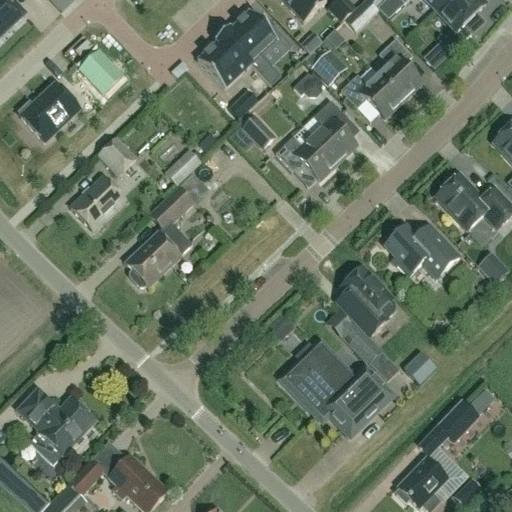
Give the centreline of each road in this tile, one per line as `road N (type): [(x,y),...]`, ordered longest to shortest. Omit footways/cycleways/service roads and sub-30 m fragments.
road 1 (residential): [(171,391),(479,97),(511,56)]
road 2 (unclassified): [(171,391),(0,226)]
road 3 (residential): [(95,0),(161,71),(239,0)]
road 4 (unclassified): [(301,511),(171,391)]
road 5 (residential): [(95,0),(0,87)]
